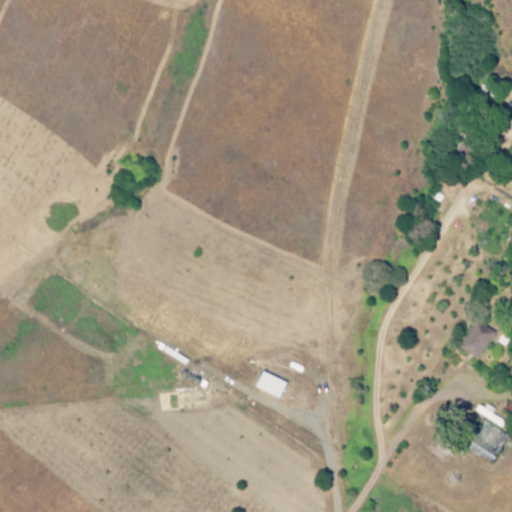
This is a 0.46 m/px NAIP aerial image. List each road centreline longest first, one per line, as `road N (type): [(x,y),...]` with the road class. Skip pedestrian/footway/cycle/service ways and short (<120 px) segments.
road 1 (residential): [(418,273),(382,306),(385,369),(331,483),(366,494)]
road 2 (residential): [(354,511),(442,393),(470,385),(493,399)]
